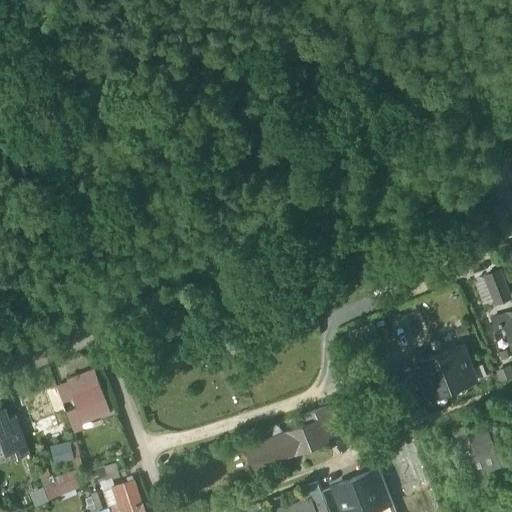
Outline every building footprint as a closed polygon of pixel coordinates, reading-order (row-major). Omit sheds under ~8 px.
[(342,252),(347,265),(371,256),(366,243),(342,252)] [(494,298),(496,302),(509,297),(499,271),(486,276),(494,298)] [(494,298),(486,276),(474,280),(483,302),(494,298)] [(511,312),(491,319),(493,327),(511,321),(511,312)] [(379,318),(349,329),(358,352),(388,340),(379,318)] [(511,321),(493,327),(501,356),(511,353),(511,321)] [(462,345),(416,363),(429,397),(475,378),(462,345)] [(104,414),(110,412),(93,368),(88,370),(90,374),(78,378),(77,374),(65,378),(72,397),(76,407),(80,419),(102,411),(104,414)] [(420,387),(412,368),(401,372),(409,391),(420,387)] [(62,401),(72,397),(65,378),(55,382),(56,387),(62,401)] [(45,391),(53,414),(59,412),(65,410),(62,401),(56,387),(45,391)] [(59,412),(53,414),(45,391),(22,399),(31,424),(53,416),(57,425),(63,423),(59,412)] [(22,399),(11,403),(15,415),(20,428),(31,424),(22,399)] [(318,419),(325,437),(345,429),(334,402),(314,410),(318,419)] [(76,407),(66,411),(73,430),(83,427),(81,422),(80,419),(76,407)] [(0,451),(13,447),(14,446),(4,420),(0,409),(0,451)] [(80,419),(81,422),(104,414),(102,411),(80,419)] [(15,415),(4,420),(14,446),(13,447),(15,454),(28,450),(20,428),(15,415)] [(318,419),(288,431),(296,451),(326,439),(325,437),(318,419)] [(469,437),(477,455),(493,449),(486,430),(469,437)] [(265,463),(296,451),(288,431),(257,443),(265,463)] [(469,437),(458,441),(466,459),(477,455),(469,437)] [(54,460),(74,455),(70,439),(51,444),(54,460)] [(379,467),(368,472),(377,496),(388,492),(379,467)] [(367,511),(392,501),(388,492),(377,496),(368,472),(334,485),(344,511),(367,511)] [(110,511),(116,511),(142,503),(134,479),(103,489),(109,508),(110,511)] [(305,485),(310,498),(312,504),(322,500),(315,481),(305,485)] [(326,511),(322,500),(312,504),(310,498),(306,496),(286,504),(287,506),(289,511),(287,511),(326,511)] [(145,511),(142,503),(116,511),(145,511)]
